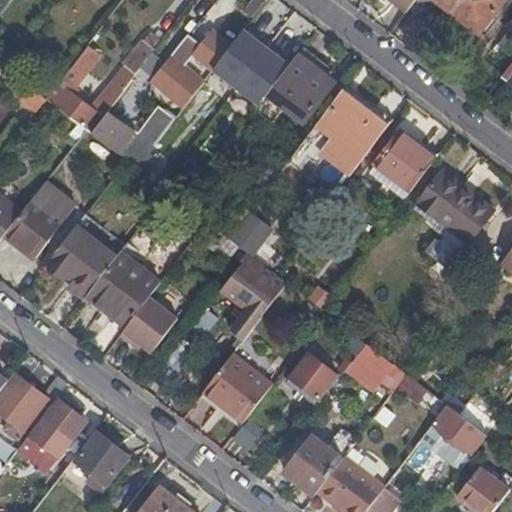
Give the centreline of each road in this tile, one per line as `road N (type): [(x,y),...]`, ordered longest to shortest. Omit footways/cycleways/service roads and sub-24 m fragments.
road 1 (residential): [(273,511),(0,303)]
road 2 (residential): [(313,0),(511,151)]
